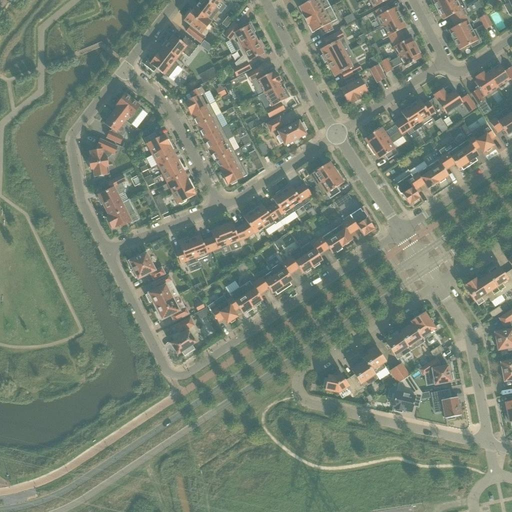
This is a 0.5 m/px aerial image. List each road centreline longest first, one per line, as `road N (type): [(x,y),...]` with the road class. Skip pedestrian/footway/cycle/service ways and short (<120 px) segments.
road 1 (tertiary): [(416,258),(84,480),(0,511)]
road 2 (tertiary): [(58,511),(425,272)]
road 3 (residential): [(487,444),(307,405),(296,388),(305,373),(435,286)]
road 4 (residential): [(169,376),(187,375),(400,234)]
road 5 (residential): [(105,252),(80,204),(68,139),(124,72)]
road 6 (residential): [(487,444),(469,338),(435,286)]
road 7 (residential): [(218,207),(166,108),(124,72)]
road 8 (residential): [(336,137),(262,0)]
road 9 (residential): [(169,376),(105,252)]
road 10 (residential): [(218,207),(336,137)]
road 11 (residential): [(400,234),(511,159)]
road 12 (residential): [(336,137),(442,64)]
road 13 (residential): [(105,252),(218,207)]
